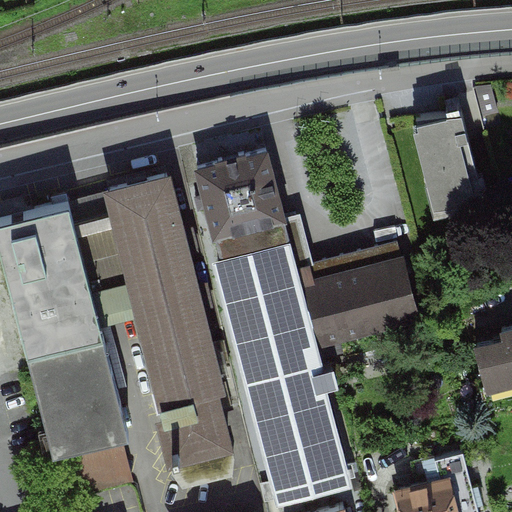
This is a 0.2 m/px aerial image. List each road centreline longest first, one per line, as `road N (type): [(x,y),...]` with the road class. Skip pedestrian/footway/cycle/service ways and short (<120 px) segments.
road 1 (primary): [(511,29),(312,55),(0,126)]
road 2 (residential): [(0,166),(352,90)]
